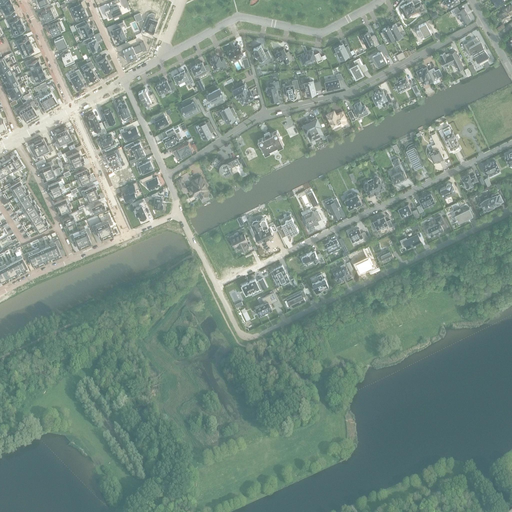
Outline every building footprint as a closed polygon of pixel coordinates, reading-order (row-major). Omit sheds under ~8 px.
[(4,0),(0,2),(0,5),(1,8),(12,3),(11,1),(10,0),(4,0)] [(126,0),(120,0),(124,8),(129,6),(126,0)] [(404,4),(400,6),(405,16),(410,14),(410,13),(419,9),(420,11),(424,9),(426,13),(428,12),(424,3),(421,5),(420,2),(414,5),(412,1),(405,4),(404,4)] [(1,8),(0,9),(3,14),(5,17),(10,14),(9,12),(14,8),(13,5),(12,3),(1,8)] [(73,6),(78,19),(86,15),(81,3),(73,6)] [(509,14),(511,13),(511,12),(511,11),(511,4),(510,6),(509,5),(502,9),(504,11),(499,14),(502,20),(502,19),(504,22),(510,18),(509,15),(510,15),(509,14)] [(50,7),(41,11),(45,20),(54,16),(57,15),(53,6),(50,8),(50,7)] [(108,9),(105,10),(105,11),(108,18),(112,16),(112,18),(122,13),(121,12),(119,6),(109,10),(108,9)] [(458,6),(451,10),(453,15),(458,13),(464,23),(465,22),(465,23),(469,21),(469,20),(471,19),(468,15),(467,12),(464,8),(460,11),(458,6)] [(147,16),(144,24),(147,25),(145,30),(153,33),(155,28),(157,20),(153,19),(155,14),(152,13),(148,14),(147,16)] [(12,17),(6,19),(8,23),(10,29),(11,28),(22,23),(21,21),(22,21),(21,18),(20,18),(19,17),(13,20),(12,17)] [(59,21),(48,26),(49,29),(50,32),(52,35),(63,30),(59,21)] [(80,26),(79,26),(81,32),(82,31),(84,35),(92,31),(93,31),(94,29),(93,27),(92,27),(90,27),(88,22),(80,26)] [(117,28),(113,30),(117,41),(125,37),(121,27),(124,25),(122,22),(116,24),(117,28)] [(431,33),(426,22),(419,25),(420,28),(417,30),(419,36),(423,34),(424,36),(431,33)] [(22,23),(11,28),(14,33),(13,34),(14,37),(20,35),(18,31),(24,29),(24,28),(25,28),(24,25),(23,25),(22,23)] [(391,26),(389,26),(395,37),(394,37),(395,38),(401,35),(399,31),(403,30),(401,25),(397,27),(395,23),(392,25),(391,25),(391,26)] [(384,31),(380,33),(383,37),(383,38),(385,41),(388,40),(389,40),(394,37),(395,37),(389,26),(389,25),(387,26),(386,26),(386,27),(383,28),(384,31)] [(379,44),(374,35),(371,36),(368,31),(364,32),(359,34),(361,37),(362,36),(366,46),(372,43),(374,46),(379,44)] [(55,40),(54,41),(55,44),(56,47),(56,46),(58,50),(61,48),(62,51),(69,48),(68,45),(67,45),(63,36),(54,39),(55,40)] [(21,38),(16,40),(17,43),(19,49),(32,43),(31,40),(30,40),(29,39),(28,38),(22,41),(21,38)] [(90,38),(83,41),(84,44),(88,42),(92,52),(96,50),(97,51),(100,50),(100,49),(101,48),(99,44),(98,44),(96,39),(91,40),(90,38)] [(480,42),(480,43),(476,45),(472,39),(467,42),(468,45),(465,47),(469,55),(473,53),(474,55),(476,60),(477,60),(487,54),(480,42)] [(132,45),(122,50),(124,54),(123,55),(126,60),(127,59),(127,60),(131,59),(133,58),(137,56),(135,53),(143,50),(143,51),(147,49),(143,41),(139,42),(140,44),(133,47),(132,45)] [(32,43),(19,49),(22,55),(23,58),(29,55),(27,52),(34,50),(33,49),(33,47),(34,47),(32,43)] [(388,51),(384,43),(380,45),(384,53),(388,51)] [(352,55),(348,46),(345,47),(343,44),(342,44),(341,45),(340,44),(340,45),(339,44),(334,47),(337,52),(338,52),(341,58),(348,55),(348,57),(352,55)] [(243,53),(239,45),(228,51),(229,53),(228,54),(230,57),(231,59),(232,59),(233,62),(237,60),(241,58),(239,55),(243,53)] [(268,51),(264,52),(261,45),(254,48),(255,51),(254,52),(257,58),(258,57),(261,63),(271,58),(268,51)] [(292,59),(289,51),(286,52),(284,48),(279,50),(280,51),(275,53),(279,61),(284,59),(285,61),(289,59),(289,61),(292,59)] [(323,60),(320,53),(319,52),(314,54),(312,50),(313,50),(312,50),(308,52),(304,53),(305,53),(300,55),(300,56),(301,57),(300,58),(301,62),(302,61),(303,63),(304,63),(315,58),(317,62),(318,62),(322,60),(323,60)] [(463,67),(455,50),(450,53),(451,54),(446,56),(445,53),(440,55),(441,59),(444,67),(454,62),(458,69),(463,67)] [(387,62),(381,51),(372,55),(378,67),(387,62)] [(65,56),(62,57),(65,64),(74,60),(70,52),(64,55),(65,56)] [(402,52),(396,55),(399,60),(405,57),(402,52)] [(101,55),(95,59),(97,62),(98,61),(104,72),(105,71),(106,72),(110,69),(109,68),(111,67),(105,57),(103,58),(101,55)] [(223,58),(220,59),(219,56),(217,57),(217,55),(213,57),(211,59),(211,60),(212,63),(212,64),(214,68),(215,68),(215,69),(220,66),(221,70),(228,67),(223,58)] [(368,69),(365,63),(364,64),(360,57),(353,60),(355,64),(349,67),(349,68),(351,67),(354,72),(352,73),(356,79),(364,74),(363,72),(368,69)] [(30,59),(25,61),(26,65),(28,64),(31,69),(40,65),(40,63),(38,60),(38,59),(32,62),(30,59)] [(7,62),(0,65),(0,71),(10,67),(8,61),(7,62)] [(87,67),(84,69),(86,73),(85,73),(87,77),(88,76),(90,80),(91,79),(91,80),(95,78),(95,77),(96,76),(91,69),(94,67),(91,61),(85,64),(87,67)] [(195,65),(191,67),(195,74),(196,76),(199,75),(201,79),(203,78),(201,74),(210,69),(208,64),(204,65),(202,61),(198,64),(198,63),(195,65)] [(31,69),(30,70),(32,75),(43,70),(41,67),(40,65),(31,69)] [(10,67),(0,71),(0,72),(3,77),(12,72),(9,67),(10,67)] [(439,68),(435,70),(434,68),(428,70),(427,67),(423,68),(423,67),(417,70),(419,75),(420,77),(420,78),(421,79),(423,83),(428,81),(429,82),(438,77),(442,75),(439,68)] [(77,74),(70,78),(77,89),(81,86),(80,86),(83,84),(83,83),(80,78),(83,76),(78,69),(75,71),(77,74)] [(32,75),(31,75),(33,81),(34,81),(35,84),(41,82),(39,79),(45,76),(45,75),(44,74),(45,73),(44,70),(43,70),(32,75)] [(174,77),(173,77),(175,81),(176,80),(177,83),(184,80),(186,84),(190,82),(190,83),(191,83),(192,86),(195,85),(193,82),(190,75),(188,77),(184,70),(181,72),(178,74),(174,76),(174,77)] [(12,72),(3,77),(4,80),(5,82),(16,77),(13,71),(12,72)] [(340,86),(339,80),(344,79),(340,73),(336,74),(337,77),(325,80),(325,81),(327,90),(340,86)] [(406,77),(406,76),(405,77),(406,77),(395,82),(394,82),(395,82),(396,86),(396,87),(397,90),(398,89),(398,90),(398,91),(399,90),(406,87),(407,89),(410,87),(409,85),(410,85),(410,84),(410,85),(406,77)] [(16,77),(5,82),(8,87),(18,82),(16,77)] [(321,88),(319,82),(314,83),(313,80),(310,80),(310,79),(309,80),(308,78),(303,80),(305,86),(306,85),(307,89),(306,89),(307,94),(312,93),(312,92),(314,91),(315,91),(315,90),(321,88)] [(293,84),(283,86),(284,93),(287,92),(288,98),(292,97),(291,97),(292,98),(297,97),(297,96),(296,96),(295,91),(295,88),(299,87),(297,79),(292,80),(293,84)] [(155,85),(160,93),(163,91),(164,93),(168,91),(167,89),(170,88),(171,90),(175,88),(172,82),(169,83),(167,80),(163,82),(163,81),(159,83),(155,85)] [(200,80),(196,82),(201,91),(205,89),(200,80)] [(248,90),(245,83),(244,84),(243,81),(237,84),(238,87),(236,88),(235,88),(234,89),(233,89),(237,96),(238,96),(238,95),(248,90)] [(277,94),(277,90),(276,90),(276,88),(280,87),(278,81),(270,83),(271,87),(268,87),(268,89),(267,89),(268,93),(269,93),(271,102),(276,101),(275,99),(278,99),(277,94)] [(8,87),(7,87),(7,88),(8,90),(9,93),(21,87),(18,82),(8,87)] [(21,87),(9,93),(12,98),(24,92),(21,87)] [(158,103),(153,93),(149,95),(145,88),(139,92),(145,104),(148,103),(150,107),(158,103)] [(210,93),(208,94),(212,101),(213,100),(214,100),(217,105),(225,101),(222,96),(222,95),(222,94),(222,95),(221,93),(222,93),(221,91),(220,92),(219,89),(219,88),(218,89),(210,93)] [(253,96),(252,95),(251,93),(252,93),(251,91),(250,92),(249,89),(248,90),(238,95),(238,96),(241,102),(242,101),(244,101),(246,99),(247,102),(253,99),(252,96),(253,96)] [(392,101),(387,91),(384,92),(383,91),(383,90),(382,90),(383,90),(380,92),(379,91),(379,90),(378,90),(375,92),(375,93),(375,94),(373,95),(372,96),(376,104),(377,104),(378,105),(381,103),(380,102),(387,99),(389,103),(392,101)] [(51,92),(45,95),(51,105),(56,102),(57,101),(51,92)] [(38,97),(35,99),(38,104),(41,102),(45,108),(51,105),(45,95),(39,99),(38,97)] [(185,116),(198,109),(196,104),(195,105),(193,102),(191,103),(189,99),(182,103),(184,106),(183,107),(184,109),(183,110),(184,110),(182,111),(185,116)] [(30,103),(24,106),(25,107),(31,117),(36,113),(37,113),(33,107),(36,105),(33,100),(30,102),(30,103)] [(368,110),(365,103),(362,105),(360,100),(354,103),(356,107),(354,109),(357,116),(357,115),(358,118),(362,116),(361,114),(368,110)] [(118,104),(117,105),(119,109),(118,110),(119,111),(120,112),(119,112),(120,112),(120,113),(123,120),(124,120),(131,117),(126,106),(125,103),(124,102),(122,103),(121,102),(119,103),(118,104)] [(18,109),(15,110),(18,116),(21,114),(25,120),(31,117),(25,107),(19,110),(18,109)] [(236,115),(233,107),(230,109),(229,108),(229,107),(222,110),(222,112),(222,111),(225,117),(224,118),(226,122),(231,119),(232,119),(232,118),(234,117),(234,116),(236,115)] [(105,112),(103,112),(107,120),(103,121),(106,127),(110,126),(109,123),(114,120),(115,120),(113,117),(115,116),(113,112),(112,113),(110,109),(109,110),(108,108),(104,110),(105,112)] [(347,122),(345,119),(346,119),(342,111),(336,114),(335,111),(331,113),(331,112),(327,114),(333,126),(336,125),(336,126),(337,125),(337,124),(339,123),(340,126),(347,122)] [(169,122),(164,112),(158,115),(159,117),(158,118),(159,119),(155,121),(156,124),(158,128),(161,126),(161,127),(165,125),(165,124),(169,122)] [(95,115),(89,118),(91,122),(90,122),(92,126),(94,130),(100,127),(100,129),(104,127),(101,121),(98,123),(95,115)] [(322,133),(319,126),(320,125),(316,117),(310,120),(311,121),(303,125),(306,132),(308,132),(311,139),(314,137),(315,139),(320,136),(319,135),(322,133)] [(213,131),(209,122),(206,123),(205,121),(198,125),(196,126),(199,131),(200,131),(203,138),(208,136),(208,135),(211,133),(211,132),(213,131)] [(457,139),(453,130),(450,125),(449,126),(443,129),(439,130),(450,154),(453,152),(460,149),(461,148),(460,145),(457,139)] [(168,136),(164,138),(167,145),(171,143),(171,144),(176,142),(175,141),(179,139),(179,138),(181,137),(182,137),(179,132),(181,131),(178,126),(174,129),(173,127),(166,131),(168,136)] [(64,129),(61,131),(66,143),(76,139),(73,133),(70,135),(66,127),(64,128),(64,129)] [(120,130),(117,132),(119,137),(122,136),(125,142),(128,140),(139,135),(135,127),(130,129),(129,129),(130,129),(128,130),(127,130),(128,131),(124,132),(123,129),(120,130)] [(56,132),(54,133),(57,141),(54,142),(57,148),(66,143),(61,131),(57,133),(56,132)] [(283,145),(279,136),(277,131),(272,133),(273,134),(270,135),(269,133),(265,136),(266,138),(263,139),(263,138),(258,140),(260,145),(261,145),(263,150),(263,151),(264,151),(265,154),(270,152),(270,150),(277,146),(278,148),(283,145)] [(430,153),(428,154),(431,159),(432,158),(433,161),(434,161),(434,162),(434,161),(436,160),(438,159),(439,160),(444,158),(443,158),(441,153),(444,152),(440,145),(441,144),(435,133),(431,135),(436,143),(432,145),(434,149),(429,152),(429,151),(429,152),(430,153)] [(99,141),(99,142),(100,144),(101,144),(102,148),(103,147),(105,150),(116,146),(111,135),(106,137),(106,136),(102,138),(103,139),(99,140),(99,141)] [(42,140),(38,142),(44,154),(53,150),(50,144),(47,146),(43,138),(41,139),(42,140)] [(33,143),(31,144),(35,152),(32,153),(35,159),(44,154),(38,142),(34,144),(33,143)] [(133,142),(124,146),(126,149),(132,146),(137,157),(137,158),(145,154),(145,155),(145,154),(143,150),(144,150),(142,146),(140,142),(139,142),(134,144),(133,142)] [(182,157),(193,151),(189,142),(172,151),(174,154),(178,161),(183,158),(182,157)] [(424,164),(415,146),(414,146),(415,147),(414,148),(412,148),(410,149),(409,150),(409,152),(409,154),(412,161),(413,160),(416,166),(423,163),(423,164),(424,164)] [(107,155),(106,156),(108,160),(108,162),(109,164),(110,165),(112,170),(122,166),(121,165),(124,164),(117,148),(107,153),(107,155)] [(79,151),(67,157),(69,163),(71,162),(81,157),(79,151)] [(14,154),(10,156),(18,169),(24,166),(17,154),(14,155),(14,154)] [(11,158),(6,161),(13,172),(18,169),(10,156),(11,158)] [(81,157),(71,162),(74,167),(84,163),(83,161),(84,160),(83,156),(81,157)] [(232,167),(240,163),(238,157),(228,162),(226,162),(225,162),(223,162),(216,157),(211,163),(215,166),(216,164),(219,167),(218,168),(219,169),(220,170),(220,171),(221,172),(222,173),(223,174),(224,174),(225,178),(233,174),(232,171),(232,169),(232,167)] [(407,177),(405,174),(406,173),(398,158),(393,160),(396,166),(398,164),(401,171),(399,172),(396,174),(391,176),(395,183),(399,181),(403,179),(407,177)] [(47,166),(39,169),(40,171),(41,171),(43,174),(55,169),(55,168),(53,169),(50,164),(53,163),(51,160),(46,163),(47,166)] [(141,161),(139,162),(140,165),(143,172),(144,172),(147,171),(150,169),(153,168),(154,168),(153,167),(153,166),(152,165),(151,163),(150,161),(150,160),(150,161),(146,162),(144,163),(143,164),(141,161)] [(1,164),(7,174),(12,171),(13,172),(6,161),(1,164)] [(500,169),(496,161),(483,167),(487,175),(491,173),(492,175),(496,173),(495,171),(500,169)] [(244,166),(238,168),(241,177),(247,176),(244,166)] [(86,168),(75,173),(78,179),(89,174),(90,174),(89,170),(87,171),(86,168)] [(55,169),(43,174),(44,178),(43,178),(44,180),(58,174),(55,169)] [(125,172),(115,176),(119,185),(129,181),(125,172)] [(78,179),(76,179),(79,185),(91,180),(89,174),(78,179)] [(152,174),(141,179),(144,185),(147,184),(150,190),(161,185),(157,176),(153,178),(153,177),(152,178),(151,175),(152,175),(152,174)] [(385,186),(383,182),(382,182),(380,178),(379,177),(379,176),(376,174),(374,176),(374,178),(375,180),(369,183),(367,181),(364,182),(364,185),(369,195),(374,193),(373,192),(374,192),(376,193),(379,191),(379,190),(379,189),(380,190),(385,188),(384,187),(385,186)] [(478,181),(475,175),(470,177),(469,174),(461,178),(466,188),(474,184),(473,183),(478,181)] [(206,185),(206,186),(204,183),(205,183),(203,179),(202,179),(201,175),(196,178),(196,179),(192,181),(193,184),(190,185),(191,189),(191,190),(192,190),(193,194),(197,192),(200,198),(209,194),(207,190),(208,189),(206,185)] [(31,176),(26,179),(31,189),(37,187),(31,176)] [(182,177),(176,180),(181,190),(186,187),(182,177)] [(20,180),(9,186),(13,192),(14,191),(23,185),(20,180)] [(49,188),(47,188),(49,192),(50,191),(61,187),(64,185),(61,180),(58,181),(48,185),(49,188)] [(123,195),(122,196),(124,200),(125,200),(126,201),(128,200),(129,199),(129,200),(133,199),(133,198),(134,197),(137,196),(134,190),(139,188),(136,182),(133,183),(134,186),(129,188),(131,191),(123,194),(123,195)] [(456,191),(452,183),(440,189),(444,197),(445,196),(446,198),(450,196),(449,194),(456,191)] [(23,185),(14,191),(17,196),(26,190),(23,185)] [(95,185),(84,190),(86,195),(96,191),(95,188),(96,187),(95,185)] [(61,187),(50,191),(53,197),(63,192),(61,187)] [(17,196),(16,197),(19,202),(20,202),(20,201),(29,196),(28,194),(29,193),(27,189),(26,190),(17,196)] [(96,191),(86,195),(89,201),(100,196),(99,194),(98,194),(96,191)] [(499,201),(502,200),(499,194),(498,191),(491,195),(492,197),(489,198),(484,200),(484,201),(482,202),(485,209),(488,208),(493,206),(493,205),(499,202),(499,201)] [(157,192),(151,195),(152,196),(155,197),(155,199),(154,199),(154,203),(155,203),(154,207),(162,208),(163,204),(162,204),(163,196),(158,195),(157,192)] [(361,202),(357,194),(358,194),(357,193),(357,194),(353,196),(352,193),(347,195),(349,198),(345,200),(345,199),(345,200),(349,208),(349,209),(349,208),(353,206),(354,206),(357,205),(357,204),(361,203),(362,202),(361,202)] [(435,201),(431,193),(430,193),(427,195),(427,194),(423,196),(423,197),(419,198),(419,199),(423,207),(435,202),(435,201)] [(29,196),(20,201),(20,202),(23,206),(32,201),(32,200),(29,196)] [(65,198),(54,203),(55,205),(56,205),(58,208),(68,203),(65,198)] [(340,214),(337,208),(340,206),(336,198),(332,199),(333,202),(327,205),(329,208),(327,209),(330,215),(331,214),(333,217),(340,214)] [(23,206),(21,207),(24,213),(36,206),(34,203),(35,202),(34,200),(32,200),(32,201),(23,206)] [(139,206),(136,207),(137,211),(136,211),(138,215),(139,215),(140,218),(142,218),(142,219),(146,217),(145,216),(147,215),(143,207),(146,206),(144,200),(138,203),(139,206)] [(94,202),(85,206),(86,209),(89,208),(92,214),(105,208),(104,204),(102,204),(101,202),(95,205),(94,202)] [(68,203),(58,208),(59,211),(58,212),(59,214),(70,209),(68,203)] [(412,211),(408,204),(398,208),(402,216),(412,211)] [(36,206),(24,213),(27,218),(29,217),(39,211),(40,210),(39,208),(37,209),(36,206)] [(473,215),(469,207),(461,211),(460,207),(453,210),(455,214),(454,215),(458,223),(465,219),(467,218),(467,217),(468,217),(468,218),(473,215)] [(303,215),(302,216),(308,228),(312,226),(315,225),(318,223),(317,221),(322,219),(317,209),(313,211),(312,211),(303,215)] [(64,221),(62,222),(64,226),(78,220),(75,214),(78,213),(77,210),(68,214),(69,216),(63,219),(64,221)] [(39,211),(29,217),(32,222),(42,216),(39,211)] [(393,226),(390,219),(387,221),(384,216),(384,215),(373,221),(374,222),(370,223),(372,228),(376,227),(377,229),(388,224),(389,227),(393,226)] [(42,216),(32,222),(36,227),(45,221),(42,216)] [(443,230),(441,224),(444,223),(441,216),(435,218),(437,223),(428,228),(428,229),(427,229),(430,235),(431,235),(443,230)] [(277,226),(276,226),(282,237),(282,236),(287,234),(290,233),(291,235),(295,233),(295,235),(296,234),(295,233),(299,231),(292,217),(286,220),(285,217),(279,219),(282,225),(277,227),(277,226)] [(110,218),(101,222),(106,234),(110,232),(111,234),(113,233),(110,225),(113,224),(110,218)] [(261,220),(251,225),(252,227),(252,228),(252,229),(252,230),(253,231),(254,231),(259,241),(264,238),(265,239),(266,238),(267,238),(268,237),(273,234),(272,232),(277,230),(274,223),(269,226),(266,220),(266,219),(265,218),(264,218),(263,218),(262,218),(262,219),(261,220)] [(45,221),(36,227),(39,232),(48,226),(47,224),(48,224),(46,220),(45,221)] [(101,222),(91,226),(94,231),(97,230),(100,238),(103,237),(102,236),(106,234),(101,222)] [(88,227),(79,231),(79,233),(80,233),(84,243),(88,242),(88,243),(91,242),(87,234),(91,233),(88,227)] [(368,239),(365,232),(361,233),(359,228),(355,230),(355,229),(352,231),(349,233),(353,241),(362,236),(364,241),(368,239)] [(235,237),(231,239),(235,246),(238,245),(241,251),(248,248),(246,243),(245,242),(247,240),(244,233),(239,235),(238,232),(234,234),(235,237)] [(72,234),(69,235),(72,241),(75,239),(78,247),(80,246),(80,245),(84,243),(80,233),(79,233),(73,236),(72,234)] [(421,242),(421,241),(418,234),(404,241),(407,249),(411,247),(411,246),(413,245),(413,246),(421,242)] [(58,239),(49,243),(50,245),(54,256),(55,257),(58,255),(58,254),(60,253),(57,247),(60,245),(58,239)] [(340,247),(336,239),(325,245),(328,252),(340,247)] [(45,248),(49,258),(54,256),(50,245),(45,248)] [(369,256),(356,263),(360,272),(365,269),(365,268),(368,267),(368,268),(374,265),(371,259),(374,258),(368,246),(364,248),(365,249),(364,249),(367,256),(368,255),(369,256)] [(33,250),(38,262),(43,260),(39,250),(38,248),(33,250)] [(39,250),(43,260),(44,262),(47,260),(47,259),(49,258),(45,248),(39,250)] [(33,250),(24,254),(26,260),(29,258),(32,265),(34,264),(35,265),(39,264),(38,262),(33,250)] [(307,254),(307,253),(307,254),(302,257),(302,258),(301,258),(303,263),(305,262),(305,263),(307,262),(308,262),(309,262),(308,261),(312,259),(314,262),(314,263),(319,260),(320,262),(324,260),(321,254),(317,256),(315,250),(314,250),(315,251),(312,252),(311,251),(312,251),(311,251),(306,253),(307,254)] [(394,257),(390,250),(380,255),(377,256),(379,261),(382,260),(383,262),(384,261),(390,259),(394,257)] [(17,260),(16,260),(22,270),(21,270),(22,271),(26,269),(25,268),(27,267),(22,257),(17,260)] [(11,263),(16,273),(17,272),(21,270),(22,270),(16,260),(11,263)] [(5,263),(0,266),(0,267),(0,269),(1,268),(6,278),(6,280),(8,279),(8,277),(11,275),(6,266),(5,263)] [(6,266),(11,275),(14,274),(15,275),(17,274),(17,272),(16,273),(11,263),(6,266)] [(350,275),(347,269),(346,267),(346,266),(346,267),(344,264),(344,263),(344,264),(341,265),(340,265),(341,266),(342,268),(334,272),(333,272),(334,273),(338,281),(337,281),(338,281),(350,275),(350,274),(350,275)] [(274,270),(271,272),(273,276),(275,280),(277,284),(280,282),(280,283),(281,283),(283,282),(289,279),(287,275),(287,274),(285,270),(284,270),(282,266),(282,265),(279,267),(277,268),(274,269),(273,269),(274,270)] [(328,285),(325,277),(323,278),(321,274),(317,276),(319,280),(312,283),(315,289),(317,292),(321,290),(327,287),(329,286),(328,285)] [(247,283),(242,285),(244,289),(242,290),(244,293),(245,292),(246,294),(251,292),(252,295),(261,291),(263,290),(262,289),(267,287),(263,278),(258,280),(258,281),(257,282),(255,279),(250,281),(249,281),(250,281),(247,282),(247,283)] [(305,301),(303,297),(306,295),(304,290),(301,291),(301,293),(287,300),(291,308),(296,305),(305,301)] [(256,307),(255,308),(256,308),(259,315),(259,316),(260,315),(263,314),(264,314),(264,313),(268,312),(268,311),(272,310),(272,309),(270,304),(278,300),(274,292),(265,296),(268,301),(264,303),(260,305),(259,305),(260,306),(256,307)]
